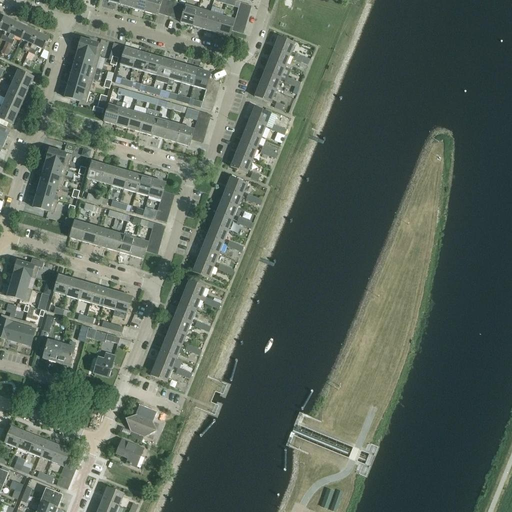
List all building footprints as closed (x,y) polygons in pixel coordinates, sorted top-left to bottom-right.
[(133,10),(135,0),(122,0),(121,6),(133,10)] [(135,0),(133,10),(144,13),(148,0),(135,0)] [(158,14),(163,0),(162,0),(148,0),(144,13),(158,17),(158,14)] [(165,16),(169,2),(163,0),(158,14),(165,16)] [(169,2),(165,16),(170,18),(174,4),(169,2)] [(238,9),(250,12),(252,6),(240,3),(238,9)] [(176,19),(180,5),(174,4),(170,18),(176,19)] [(180,5),(176,19),(182,21),(186,7),(180,5)] [(186,7),(182,21),(181,24),(193,27),(198,10),(186,7)] [(236,15),(248,18),(250,12),(238,9),(236,15)] [(198,10),(193,27),(205,31),(210,14),(198,10)] [(223,18),(210,14),(205,31),(217,35),(223,18)] [(235,20),(247,23),(248,18),(236,15),(235,20)] [(0,40),(5,43),(15,24),(3,18),(0,24),(0,31),(5,34),(3,37),(2,37),(0,39),(0,40)] [(234,25),(235,21),(223,18),(217,35),(230,38),(232,32),(234,25)] [(234,25),(245,29),(247,23),(235,20),(235,21),(234,25)] [(15,24),(5,43),(11,46),(13,42),(12,41),(13,38),(20,41),(26,29),(15,24)] [(243,35),(245,29),(234,25),(232,32),(243,35)] [(28,54),(37,34),(26,29),(20,41),(27,44),(26,48),(24,47),(22,51),(28,54)] [(37,34),(28,54),(34,57),(36,52),(34,52),(36,48),(43,51),(48,39),(37,34)] [(273,50),(289,56),(294,45),(278,38),(273,50)] [(95,56),(99,57),(103,46),(98,44),(81,39),(78,51),(95,56)] [(132,70),(137,53),(124,49),(119,66),(132,70)] [(268,61),(285,68),(289,56),(273,50),(268,61)] [(95,56),(78,51),(74,63),(91,68),(96,69),(99,57),(95,56)] [(144,73),(149,56),(137,53),(132,70),(144,73)] [(293,60),(301,63),(303,57),(296,54),(293,60)] [(156,76),(161,60),(149,56),(144,73),(156,76)] [(310,60),(303,57),(301,63),(308,66),(310,60)] [(168,80),(173,63),(161,60),(156,76),(168,80)] [(263,73),(280,80),(285,68),(268,61),(263,73)] [(91,68),(74,63),(71,74),(88,79),(93,80),(96,69),(91,68)] [(181,83),(185,67),(173,63),(168,80),(167,85),(172,87),(174,81),(181,83)] [(197,70),(185,67),(181,83),(193,87),(197,70)] [(197,70),(193,87),(205,90),(206,85),(208,80),(210,73),(197,70)] [(17,72),(11,84),(27,91),(33,79),(17,72)] [(275,92),(280,80),(263,73),(258,85),(275,92)] [(88,79),(71,74),(68,86),(85,91),(89,92),(93,80),(88,79)] [(286,77),(284,83),(291,86),(293,80),(286,77)] [(128,81),(122,79),(120,85),(127,87),(128,81)] [(206,85),(219,89),(220,83),(208,80),(206,85)] [(301,83),(293,80),(291,86),(298,89),(301,83)] [(135,90),(137,84),(128,81),(127,87),(135,90)] [(11,84),(6,95),(22,103),(27,91),(11,84)] [(205,91),(217,95),(219,89),(206,85),(205,90),(205,91)] [(275,92),(258,85),(254,97),(270,103),(275,92)] [(85,91),(68,86),(64,97),(81,102),(86,104),(89,92),(85,91)] [(146,86),(144,92),(151,94),(153,88),(146,86)] [(159,97),(161,91),(153,88),(151,94),(159,97)] [(126,91),(124,97),(132,99),(134,93),(126,91)] [(203,97),(215,100),(217,95),(205,91),(203,97)] [(168,99),(175,101),(177,95),(170,93),(168,99)] [(17,114),(22,103),(6,95),(1,107),(17,114)] [(107,97),(101,95),(98,108),(103,110),(107,97)] [(183,104),(183,103),(185,98),(177,95),(175,101),(183,104)] [(141,102),(148,104),(150,98),(143,96),(141,102)] [(214,106),(215,100),(203,97),(202,102),(214,106)] [(161,107),(163,101),(150,98),(148,104),(156,106),(157,106),(161,107)] [(200,109),(202,102),(194,100),(193,106),(200,109)] [(115,127),(120,110),(122,103),(117,102),(115,108),(108,106),(103,123),(115,127)] [(212,112),(214,106),(202,102),(200,109),(212,112)] [(284,106),(276,102),(273,108),(281,111),(284,106)] [(165,109),(173,111),(174,105),(167,103),(165,109)] [(181,113),(182,107),(174,105),(173,111),(181,113)] [(17,114),(1,107),(0,109),(0,124),(6,128),(8,124),(12,126),(17,114)] [(249,120),(266,126),(271,115),(270,114),(271,111),(265,109),(264,112),(254,108),(249,120)] [(128,130),(133,113),(120,110),(115,127),(128,130)] [(197,118),(199,112),(192,110),(190,116),(197,118)] [(197,118),(209,121),(211,116),(199,112),(197,118)] [(128,130),(140,134),(145,117),(133,113),(128,130)] [(152,137),(157,120),(145,117),(140,134),(152,137)] [(196,123),(208,127),(209,121),(197,118),(196,123)] [(157,120),(152,137),(164,141),(169,123),(157,120)] [(261,138),(266,126),(249,120),(244,132),(261,138)] [(177,144),(181,127),(169,123),(164,141),(177,144)] [(194,129),(206,133),(208,127),(196,123),(194,129)] [(279,126),(272,124),(269,129),(276,132),(279,126)] [(286,130),(279,126),(276,132),(284,135),(286,130)] [(193,130),(181,127),(177,144),(189,148),(191,141),(192,134),(193,130)] [(192,134),(204,138),(206,133),(194,129),(193,130),(192,134)] [(239,143),(256,150),(261,138),(244,132),(239,143)] [(203,144),(204,138),(192,134),(191,141),(203,144)] [(235,155),(251,162),(256,150),(239,143),(235,155)] [(267,157),(269,151),(262,148),(260,154),(267,157)] [(68,167),(71,155),(49,149),(46,161),(68,167)] [(269,151),(267,157),(275,160),(277,154),(269,151)] [(251,162),(235,155),(230,167),(247,174),(251,162)] [(64,179),(68,167),(46,161),(42,173),(64,179)] [(99,183),(104,166),(91,162),(86,179),(99,183)] [(111,186),(116,169),(104,166),(99,183),(111,186)] [(123,190),(128,173),(116,169),(111,186),(123,190)] [(61,190),(64,179),(42,173),(39,184),(61,190)] [(135,193),(140,176),(128,173),(123,190),(135,193)] [(252,173),(250,179),(257,182),(260,176),(252,173)] [(140,176),(135,193),(147,197),(152,180),(140,176)] [(225,190),(242,197),(246,185),(230,179),(225,190)] [(165,183),(152,180),(147,197),(160,201),(161,197),(163,191),(165,183)] [(61,191),(61,190),(39,184),(36,196),(58,202),(54,201),(57,190),(61,191)] [(242,197),(225,190),(221,202),(237,209),(242,197)] [(161,197),(173,201),(175,195),(163,191),(161,197)] [(88,194),(86,200),(93,202),(95,196),(88,194)] [(253,204),(255,198),(248,195),(245,201),(253,204)] [(54,214),(58,202),(36,196),(32,208),(45,211),(54,214)] [(93,202),(102,205),(103,198),(95,196),(93,202)] [(159,203),(171,207),(173,201),(161,197),(160,201),(159,203)] [(255,198),(253,204),(260,207),(262,201),(255,198)] [(112,201),(110,207),(118,209),(119,203),(112,201)] [(216,214),(232,221),(237,209),(221,202),(216,214)] [(126,212),(127,206),(119,203),(118,209),(126,212)] [(158,209),(170,212),(171,207),(159,203),(158,209)] [(83,210),(91,212),(92,206),(85,204),(83,210)] [(99,214),(101,208),(92,206),(91,212),(99,214)] [(137,208),(135,215),(142,217),(144,210),(137,208)] [(168,218),(170,212),(158,209),(156,214),(168,218)] [(109,211),(108,217),(115,219),(117,213),(109,211)] [(123,221),(125,215),(117,213),(115,219),(123,221)] [(166,224),(168,218),(156,214),(154,220),(166,224)] [(211,226),(227,232),(232,221),(216,214),(211,226)] [(139,226),(141,220),(134,218),(132,224),(139,226)] [(244,227),(246,221),(238,218),(236,224),(244,227)] [(141,220),(139,226),(147,228),(149,222),(141,220)] [(246,221),(244,227),(251,230),(253,224),(246,221)] [(69,239),(82,242),(87,225),(74,222),(69,239)] [(152,229),(164,233),(165,227),(154,224),(152,229)] [(94,246),(99,229),(87,225),(82,242),(94,246)] [(206,238),(223,244),(227,232),(211,226),(206,238)] [(106,249),(111,232),(99,229),(94,246),(106,249)] [(150,235),(162,238),(164,233),(152,229),(150,235)] [(111,232),(106,249),(118,253),(123,236),(111,232)] [(149,240),(161,244),(162,238),(150,235),(149,240)] [(123,236),(118,253),(130,256),(135,239),(123,236)] [(202,250),(218,256),(223,244),(206,238),(202,250)] [(135,239),(130,256),(143,260),(145,252),(147,246),(148,243),(135,239)] [(147,246),(159,250),(161,244),(149,240),(148,243),(147,246)] [(234,250),(236,244),(229,241),(227,247),(234,250)] [(236,244),(234,250),(241,253),(244,247),(236,244)] [(157,256),(159,250),(147,246),(145,252),(157,256)] [(213,268),(218,256),(202,250),(197,262),(213,268)] [(39,267),(42,268),(44,263),(32,259),(30,265),(39,267)] [(35,279),(39,267),(30,265),(17,261),(14,273),(35,279)] [(213,268),(197,262),(192,273),(208,280),(213,268)] [(224,273),(227,268),(220,265),(217,271),(224,273)] [(227,268),(224,273),(232,277),(234,271),(227,268)] [(35,280),(35,279),(14,273),(13,275),(10,285),(32,291),(32,290),(28,289),(31,279),(35,280)] [(54,293),(66,297),(71,280),(59,276),(54,293)] [(66,297),(78,300),(83,284),(71,280),(66,297)] [(200,300),(202,296),(205,288),(206,285),(197,282),(196,284),(189,281),(184,293),(200,300)] [(78,300),(90,304),(95,287),(83,284),(78,300)] [(29,303),(32,291),(10,285),(7,297),(29,303)] [(90,304),(103,307),(107,291),(95,287),(90,304)] [(103,307),(115,311),(120,294),(107,291),(103,307)] [(179,305),(196,312),(200,300),(184,293),(179,305)] [(127,315),(132,298),(120,294),(115,311),(127,315)] [(211,307),(213,301),(206,298),(205,302),(204,304),(211,307)] [(213,301),(211,307),(218,310),(222,302),(214,298),(213,301)] [(17,307),(9,304),(7,310),(9,311),(9,313),(14,314),(17,307)] [(196,312),(179,305),(174,317),(191,324),(196,312)] [(70,312),(62,310),(60,316),(69,318),(70,312)] [(0,338),(7,341),(13,319),(1,315),(0,319),(0,338)] [(79,315),(77,321),(85,323),(87,317),(79,315)] [(50,333),(53,322),(60,324),(62,319),(54,317),(54,319),(47,317),(43,331),(50,333)] [(94,319),(87,317),(85,323),(93,325),(94,319)] [(170,329),(186,336),(191,324),(174,317),(170,329)] [(18,344),(25,322),(13,319),(7,341),(18,344)] [(201,330),(204,324),(197,321),(194,327),(201,330)] [(30,347),(37,326),(25,322),(18,344),(30,347)] [(109,330),(111,324),(103,322),(101,328),(109,330)] [(111,324),(109,330),(122,334),(124,328),(111,324)] [(204,324),(201,330),(209,334),(211,327),(204,324)] [(86,338),(89,329),(88,328),(81,326),(81,327),(77,341),(84,343),(86,338)] [(89,329),(86,338),(94,340),(96,331),(89,329)] [(165,341),(181,347),(186,336),(170,329),(165,341)] [(118,345),(120,339),(107,336),(106,341),(118,345)] [(56,364),(61,345),(48,342),(42,340),(39,350),(45,352),(43,360),(56,364)] [(160,353),(177,359),(181,347),(165,341),(160,353)] [(61,345),(56,364),(69,367),(74,349),(61,345)] [(192,354),(194,348),(187,345),(185,351),(192,354)] [(194,348),(192,354),(199,357),(202,351),(194,348)] [(155,365),(172,371),(177,359),(160,353),(155,365)] [(94,374),(108,378),(115,357),(106,355),(104,361),(98,359),(94,374)] [(172,371),(155,365),(151,376),(167,383),(172,371)] [(183,377),(185,371),(178,368),(175,374),(183,377)] [(185,371),(183,377),(190,380),(192,374),(185,371)] [(156,432),(151,421),(138,415),(127,420),(132,431),(130,437),(121,433),(121,434),(142,443),(144,437),(156,432)] [(11,427),(4,444),(16,449),(23,432),(11,427)] [(35,437),(23,432),(16,449),(28,454),(35,437)] [(47,441),(35,437),(28,454),(40,458),(47,441)] [(135,468),(143,449),(122,440),(116,454),(128,460),(126,464),(135,468)] [(58,446),(47,441),(40,458),(51,463),(58,446)] [(64,468),(65,464),(67,459),(70,451),(58,446),(51,463),(64,468)] [(67,459),(65,464),(77,468),(79,463),(67,459)] [(16,463),(13,469),(21,472),(23,466),(16,463)] [(28,475),(31,469),(32,465),(25,463),(23,466),(21,472),(28,475)] [(77,468),(65,464),(64,468),(63,469),(75,474),(77,468)] [(0,484),(3,485),(9,470),(2,467),(0,470),(0,484)] [(63,469),(61,475),(72,479),(75,474),(63,469)] [(39,473),(37,478),(44,481),(46,476),(39,473)] [(70,484),(72,479),(61,475),(59,479),(70,484)] [(46,476),(44,481),(52,484),(54,479),(46,476)] [(68,490),(70,484),(59,479),(57,486),(68,490)] [(21,492),(23,486),(18,483),(15,490),(21,492)] [(24,494),(30,496),(33,489),(27,487),(24,494)] [(103,499),(119,506),(124,494),(108,487),(103,499)] [(58,507),(63,496),(46,489),(41,501),(58,507)] [(12,498),(18,500),(21,492),(15,490),(12,498)] [(21,502),(27,504),(30,496),(24,494),(21,502)] [(100,511),(116,511),(119,506),(103,499),(98,511),(100,511)] [(36,511),(56,511),(58,507),(41,501),(36,511)]
